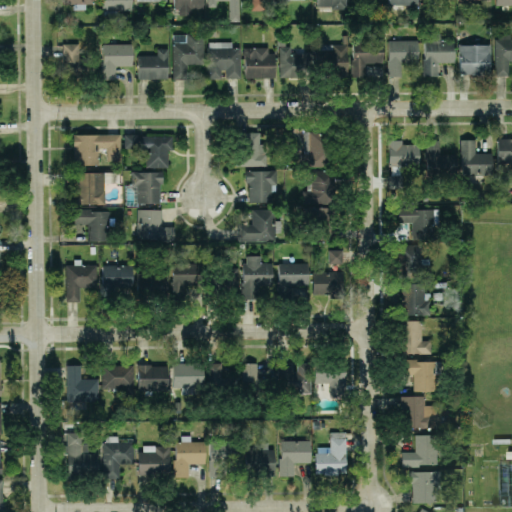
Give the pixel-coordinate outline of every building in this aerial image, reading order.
[(172,79),(187,79),(187,64),(204,64),(204,34),(173,33),(172,79)] [(424,75),(438,75),(438,62),(454,62),(454,41),(440,41),(440,33),(431,33),(431,40),(423,41),(424,75)] [(511,60),(511,38),(510,39),(510,34),(494,35),(495,76),(509,75),(509,61),(511,60)] [(382,41),(353,40),(352,77),(365,77),(365,62),(382,63),(382,41)] [(387,40),(388,76),(401,76),(401,62),(418,62),(417,40),(387,40)] [(240,77),(240,47),(232,47),(232,41),(207,42),(207,78),(223,77),(240,77)] [(62,43),(62,77),(79,77),(79,43),(62,43)] [(132,43),(101,44),(101,79),(116,79),(116,66),(132,65),(132,43)] [(348,74),(347,44),(323,44),(324,75),(348,74)] [(458,74),(489,75),(490,44),(459,44),(458,74)] [(273,47),(244,47),(244,78),(273,77),(273,47)] [(290,54),(290,47),(279,47),(280,77),(310,76),(310,53),(290,54)] [(157,55),(137,55),(138,78),(168,78),(168,48),(157,48),(157,55)] [(325,165),(323,130),(302,131),(304,166),(325,165)] [(263,132),(239,132),(240,166),(264,165),(263,132)] [(167,167),(167,150),(172,150),(172,136),(124,135),(123,149),(146,149),(146,167),(167,167)] [(497,162),(511,162),(511,138),(497,138),(497,162)] [(456,154),(440,154),(439,139),(425,140),(426,175),(456,174),(456,154)] [(462,175),(492,174),(492,152),(475,153),(475,139),(461,140),(462,175)] [(388,166),(419,165),(418,144),(402,144),(402,140),(387,140),(388,166)] [(389,166),(390,188),(401,187),(400,166),(389,166)] [(247,202),(271,201),(271,191),(276,191),(276,170),(246,170),(247,202)] [(302,204),(333,203),(332,170),(312,171),(312,190),(302,190),(302,204)] [(161,203),(161,171),(131,171),(131,186),(136,186),(136,203),(161,203)] [(104,203),(104,182),(112,182),(112,172),(74,173),(75,204),(104,203)] [(324,219),(326,209),(310,206),(309,218),(324,219)] [(398,222),(411,222),(412,239),(434,239),(433,207),(398,207),(398,222)] [(275,240),(274,208),(251,209),(251,225),(238,225),(239,241),(275,240)] [(87,241),(108,240),(107,209),(73,210),(74,224),(87,224),(87,241)] [(161,209),(137,209),(137,241),(175,241),(175,226),(161,226),(161,209)] [(330,227),(320,227),(320,239),(330,239),(330,227)] [(430,265),(420,265),(421,245),(399,244),(398,278),(430,278),(430,265)] [(329,263),(342,263),(342,250),(328,250),(329,263)] [(260,263),(260,255),(242,256),(243,299),(259,298),(259,286),(272,285),(272,262),(260,263)] [(172,263),(171,295),(187,296),(187,284),(197,284),(197,263),(172,263)] [(278,263),(279,287),(309,286),(308,263),(278,263)] [(66,301),(79,301),(79,287),(96,286),(96,264),(65,265),(66,301)] [(132,264),(102,265),(102,287),(132,286),(132,264)] [(238,292),(237,268),(219,268),(220,293),(238,292)] [(312,272),(312,293),(342,292),(342,271),(312,272)] [(139,273),(140,296),(166,295),(165,272),(139,273)] [(430,314),(430,293),(424,293),(424,283),(401,283),(402,315),(430,314)] [(431,353),(430,340),(422,340),(421,320),(400,320),(400,353),(431,353)] [(435,360),(403,360),(403,374),(413,374),(413,391),(436,390),(435,360)] [(172,386),(183,387),(183,393),(201,393),(202,363),(173,362),(172,386)] [(310,362),(294,362),(278,362),(278,393),(310,392),(310,362)] [(222,363),(207,363),(206,384),(229,384),(243,384),(243,389),(271,389),(272,375),(257,374),(257,363),(242,363),(241,376),(222,375),(222,363)] [(315,383),(329,382),(329,396),(345,395),(344,363),(314,363),(315,383)] [(98,378),(81,378),(81,364),(66,365),(66,401),(98,401),(98,378)] [(133,389),(133,364),(101,365),(102,390),(133,389)] [(167,390),(167,364),(137,365),(138,391),(167,390)] [(401,428),(437,427),(436,405),(424,405),(424,395),(400,396),(401,428)] [(98,453),(88,453),(88,443),(82,443),(83,433),(66,432),(66,473),(97,473),(98,453)] [(316,474),(346,473),(345,432),(328,432),(329,447),(315,447),(316,474)] [(401,452),(401,466),(436,465),(436,434),(414,434),(414,451),(401,452)] [(133,462),(133,442),(117,442),(117,436),(102,436),(103,478),(119,478),(119,463),(133,462)] [(204,441),(190,441),(190,436),(175,436),(175,477),(189,477),(189,463),(204,463),(204,441)] [(310,462),(310,440),(279,440),(279,475),(293,475),(293,462),(310,462)] [(209,476),(239,476),(238,441),(209,441),(209,476)] [(275,472),(274,449),(268,449),(267,443),(259,443),(260,449),(244,450),(245,474),(275,472)] [(138,473),(169,473),(169,445),(139,445),(138,473)] [(439,470),(410,471),(411,502),(440,501),(439,470)]
